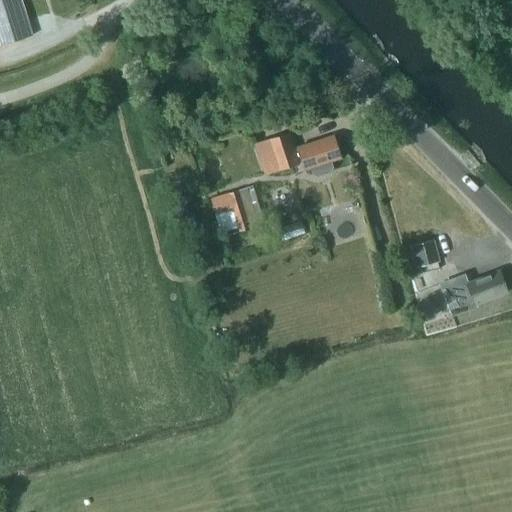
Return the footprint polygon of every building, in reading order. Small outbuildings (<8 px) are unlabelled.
[(0,0),(0,44),(27,36),(15,0),(0,0)] [(244,120),(248,135),(285,126),(281,110),(244,120)] [(267,140),(277,170),(302,162),(305,170),(310,168),(312,174),(317,176),(329,172),(331,168),(329,162),(340,158),(333,136),(298,148),(298,149),(294,150),(293,145),(289,133),(267,140)] [(232,210),(239,232),(259,226),(246,187),(209,200),(214,216),(232,210)] [(279,229),(283,242),(305,235),(301,222),(279,229)] [(431,242),(410,247),(416,268),(437,263),(431,242)] [(440,287),(452,320),(477,311),(474,303),(506,291),(498,271),(466,283),(464,277),(440,287)]
